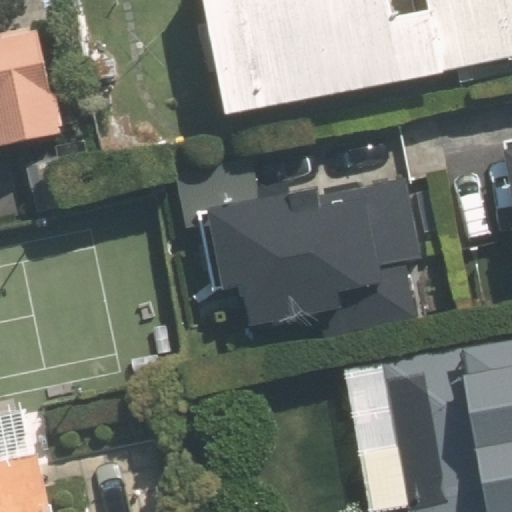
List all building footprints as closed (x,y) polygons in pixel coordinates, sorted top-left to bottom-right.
[(234,0),(254,99),(511,47),(511,0),(426,0),(422,1),(421,0),(234,0)] [(0,143),(82,127),(60,17),(0,29),(0,143)] [(256,276),(264,317),(338,303),(342,324),(429,307),(418,253),(432,250),(417,171),(344,185),(343,177),(225,200),(240,279),(256,276)] [(511,511),(511,352),(356,381),(379,511),(511,511)] [(0,511),(97,511),(95,511),(66,511),(53,445),(0,455),(0,511)]
